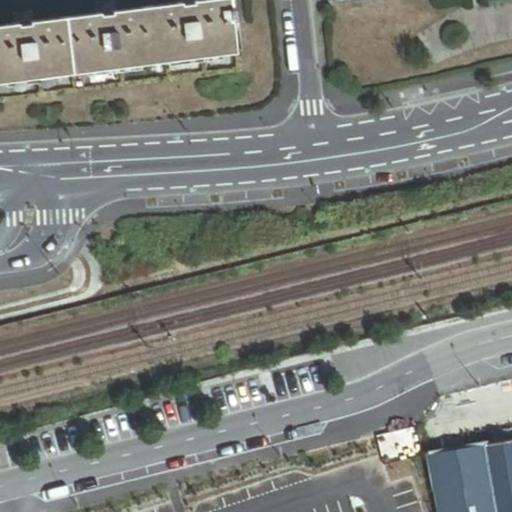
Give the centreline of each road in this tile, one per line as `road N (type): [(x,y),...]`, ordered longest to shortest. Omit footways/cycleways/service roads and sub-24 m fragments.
road 1 (unclassified): [(0,490),(312,408),(404,366),(511,338)]
road 2 (tertiary): [(309,137),(24,155)]
road 3 (tertiary): [(29,188),(309,167)]
road 4 (unknown): [(309,167),(511,128)]
road 5 (tertiary): [(511,98),(309,137)]
road 6 (residential): [(309,137),(297,0)]
